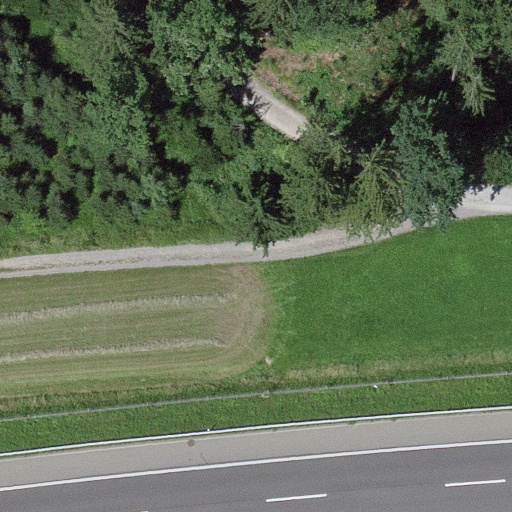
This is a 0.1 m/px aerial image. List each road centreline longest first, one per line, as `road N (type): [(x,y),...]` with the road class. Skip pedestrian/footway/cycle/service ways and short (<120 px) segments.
road 1 (track): [(0,272),(379,234),(494,204)]
road 2 (track): [(494,204),(350,150),(165,0)]
road 3 (motorway): [(511,480),(160,511)]
